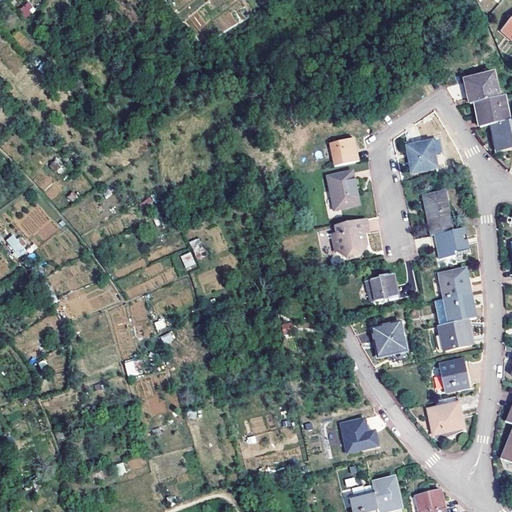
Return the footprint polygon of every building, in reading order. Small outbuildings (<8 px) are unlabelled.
[(25,19),(35,10),(28,1),(18,10),(25,19)] [(511,20),(503,32),(511,40),(511,20)] [(476,105),(500,100),(495,76),(465,83),(470,106),(476,105)] [(476,105),(481,130),(492,127),(510,123),(504,99),(500,100),(476,105)] [(511,122),(510,123),(492,127),(495,139),(497,138),(500,151),(511,148),(511,122)] [(497,138),(495,139),(490,140),(494,156),(511,152),(511,148),(500,151),(497,138)] [(332,169),(354,165),(349,142),(327,146),(332,169)] [(409,145),(411,155),(415,174),(438,169),(434,144),(420,147),(420,144),(409,145)] [(55,159),(50,166),(57,171),(62,164),(55,159)] [(326,179),(331,203),(333,212),(358,207),(356,198),(351,174),(326,179)] [(426,198),(434,237),(436,237),(454,233),(445,194),(426,198)] [(364,236),(362,222),(336,227),(338,235),(332,236),(336,254),(339,253),(343,256),(352,253),(353,257),(361,255),(364,250),(362,241),(361,242),(360,237),(364,236)] [(468,261),(462,232),(454,233),(436,237),(441,262),(457,259),(458,264),(468,261)] [(16,234),(7,238),(16,258),(25,254),(16,234)] [(199,238),(190,241),(196,260),(206,256),(199,238)] [(180,256),(186,270),(196,265),(191,252),(180,256)] [(466,281),(469,281),(467,271),(441,276),(445,301),(469,296),(466,281)] [(397,292),(393,276),(378,279),(379,281),(367,283),(371,304),(383,302),(384,303),(398,300),(397,292)] [(471,295),(469,296),(445,301),(437,302),(442,327),(468,322),(476,320),(471,295)] [(473,346),(468,322),(442,327),(440,327),(441,336),(444,347),(444,351),(473,346)] [(294,332),(292,324),(283,327),(286,335),(294,332)] [(157,351),(156,325),(136,326),(138,352),(157,351)] [(406,351),(401,326),(376,331),(381,356),(406,351)] [(160,336),(164,345),(175,339),(171,331),(160,336)] [(140,374),(137,359),(124,362),(127,376),(140,374)] [(470,362),(466,363),(467,365),(471,386),(458,389),(459,392),(475,389),(470,362)] [(466,363),(442,368),(446,392),(458,389),(471,386),(467,365),(466,363)] [(433,435),(445,432),(465,429),(463,418),(460,418),(460,416),(457,405),(460,404),(459,397),(435,402),(437,409),(429,411),(433,435)] [(366,416),(339,422),(345,454),(380,447),(376,429),(368,430),(366,416)] [(466,432),(465,429),(445,432),(446,438),(466,432)] [(511,438),(511,429),(499,462),(511,468),(511,463),(503,459),(511,438)] [(511,438),(503,459),(511,463),(511,438)] [(122,462),(114,465),(118,475),(126,472),(122,462)] [(354,476),(344,479),(347,487),(357,485),(354,476)] [(374,484),(374,487),(379,511),(387,511),(390,511),(403,508),(397,479),(374,484)] [(379,511),(374,487),(364,489),(365,495),(350,498),(353,511),(379,511)] [(420,511),(445,511),(444,504),(441,492),(417,498),(420,511)]
